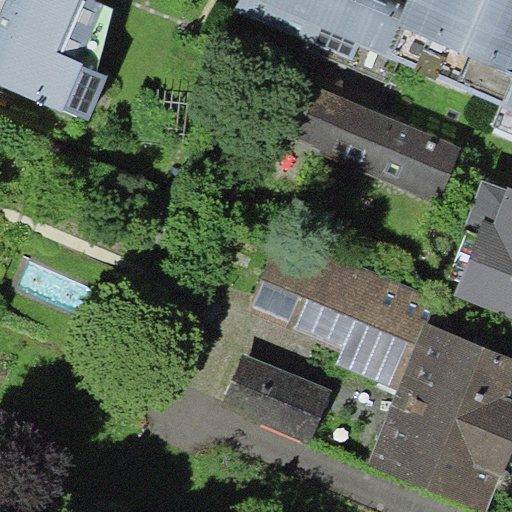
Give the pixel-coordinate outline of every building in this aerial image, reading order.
[(7,0),(0,16),(0,86),(63,114),(65,109),(84,66),(85,64),(79,61),(104,5),(92,0),(7,0)] [(511,0),(407,0),(407,2),(401,0),(240,0),(234,11),(354,60),(359,44),(500,104),(492,124),(511,133),(511,0)] [(113,9),(104,5),(79,61),(85,64),(84,66),(97,71),(113,9)] [(97,71),(84,66),(65,109),(89,120),(108,76),(97,71)] [(439,203),(462,147),(318,87),(297,138),(358,163),(356,168),(439,203)] [(455,296),(511,317),(511,187),(508,186),(507,189),(485,181),(466,227),(469,228),(480,233),(460,282),(455,296)] [(480,233),(469,228),(449,277),(460,282),(480,233)] [(396,389),(424,320),(433,300),(279,238),(248,313),(342,350),(336,365),(396,389)] [(511,355),(424,320),(396,389),(367,463),(486,511),(501,474),(504,475),(511,455),(511,355)] [(311,442),(333,390),(245,352),(223,404),(311,442)]
